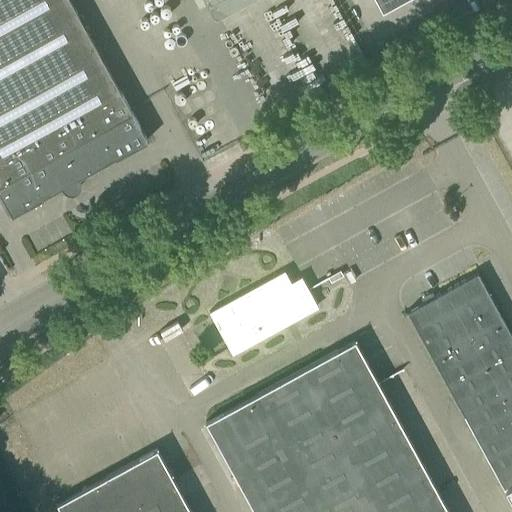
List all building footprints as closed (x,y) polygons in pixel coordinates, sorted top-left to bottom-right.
[(81,182),(80,176),(147,139),(132,110),(131,111),(130,108),(70,0),(0,0),(0,192),(11,214),(61,187),(65,190),(70,192),(75,190),(79,187),(81,182)] [(237,0),(210,0),(217,12),(237,0)] [(340,269),(328,275),(331,281),(343,275),(340,269)] [(317,305),(309,289),(308,288),(301,275),(291,281),(284,270),(209,311),(232,352),(317,305)] [(425,300),(407,310),(504,487),(511,482),(511,335),(477,271),(434,295),(432,291),(430,292),(431,294),(424,297),(425,300)] [(205,420),(255,511),(341,511),(353,506),(356,511),(449,511),(354,339),(205,420)] [(190,511),(155,447),(56,502),(61,511),(190,511)]
